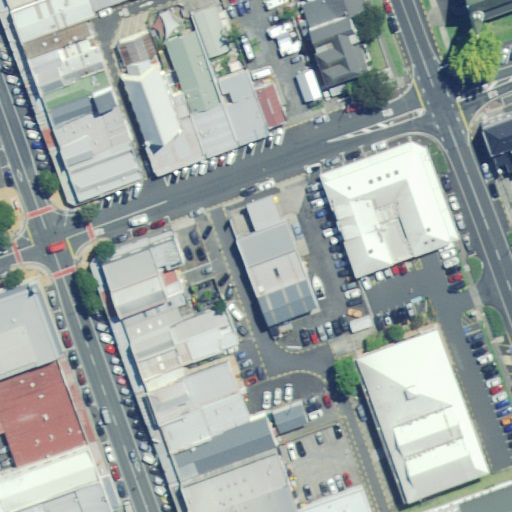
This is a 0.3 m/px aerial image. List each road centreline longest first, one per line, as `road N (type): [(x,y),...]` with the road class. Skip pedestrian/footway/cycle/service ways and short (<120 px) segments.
road 1 (unclassified): [(442,102),(50,242)]
road 2 (secondary): [(148,511),(50,242)]
road 3 (residential): [(511,292),(442,102)]
road 4 (secondary): [(50,242),(0,102)]
